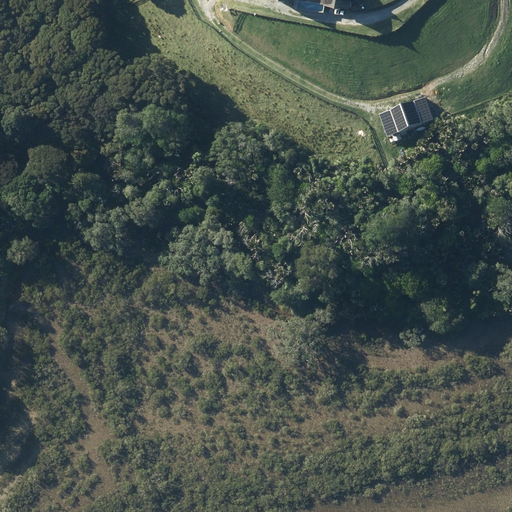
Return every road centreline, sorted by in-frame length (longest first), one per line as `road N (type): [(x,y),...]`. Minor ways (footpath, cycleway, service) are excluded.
road 1 (track): [(205,0),(205,14),(274,71),(338,100),(416,90)]
road 2 (track): [(416,0),(382,17),(339,19),(235,0)]
